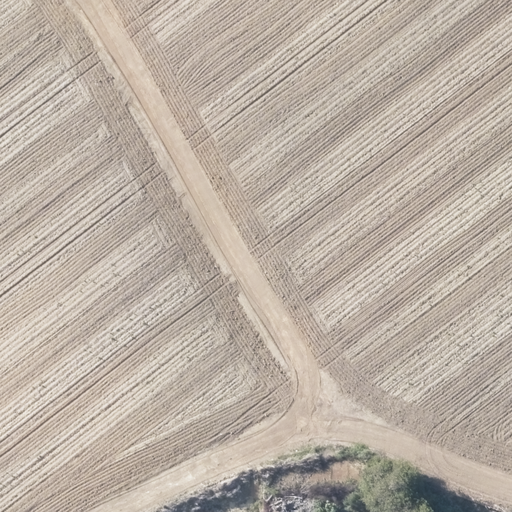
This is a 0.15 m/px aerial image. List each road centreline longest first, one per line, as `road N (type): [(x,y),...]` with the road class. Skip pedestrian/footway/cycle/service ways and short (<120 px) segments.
road 1 (track): [(5,0),(263,427),(425,440),(511,480)]
road 2 (track): [(115,511),(263,427)]
